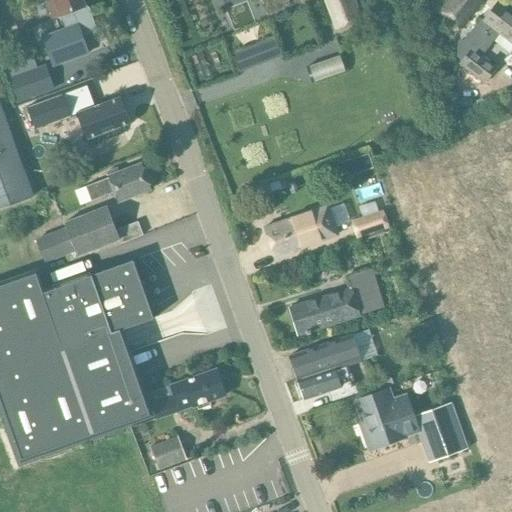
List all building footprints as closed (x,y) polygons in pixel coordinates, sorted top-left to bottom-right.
[(43,37),(53,66),(88,54),(82,39),(96,35),(97,30),(89,8),(84,6),(82,0),(53,0),(54,1),(48,4),(53,19),(61,16),(65,29),(43,37)] [(323,0),(335,30),(363,20),(355,0),(323,0)] [(446,0),(436,13),(458,31),(484,0),(446,0)] [(498,33),(511,43),(511,12),(497,1),(475,30),(491,42),(498,33)] [(273,39),(236,53),(241,66),(278,52),(273,39)] [(458,85),(474,97),(497,68),(466,44),(457,56),(463,61),(460,65),(469,72),(458,85)] [(45,66),(8,80),(16,103),(54,89),(45,66)] [(88,86),(27,109),(35,131),(77,115),(86,141),(91,140),(93,147),(124,136),(121,128),(132,124),(121,96),(100,104),(101,105),(95,107),(95,106),(88,86)] [(0,208),(33,197),(0,104),(0,208)] [(115,192),(119,203),(151,190),(141,164),(109,177),(109,178),(85,187),(91,201),(115,192)] [(452,184),(410,200),(417,218),(431,213),(438,231),(477,217),(468,194),(458,198),(452,184)] [(338,235),(326,203),(264,227),(273,256),(338,235)] [(36,240),(45,264),(75,252),(77,258),(110,245),(120,242),(121,244),(143,235),(138,222),(116,231),(107,207),(63,223),(65,228),(36,240)] [(382,212),(352,222),(357,238),(388,228),(382,212)] [(443,248),(430,253),(437,272),(479,257),(475,246),(486,242),(477,217),(438,231),(443,248)] [(100,338),(153,319),(146,296),(143,297),(139,284),(141,283),(133,260),(42,292),(35,274),(0,286),(0,399),(21,460),(149,415),(127,353),(108,360),(100,338)] [(50,274),(54,284),(83,274),(80,263),(50,274)] [(494,265),(455,279),(462,298),(501,285),(494,265)] [(289,308),(298,336),(360,317),(360,315),(384,308),(372,270),(348,277),(351,288),(289,308)] [(501,285),(462,298),(467,313),(506,299),(501,285)] [(506,299),(467,313),(473,329),(511,316),(506,299)] [(436,307),(427,310),(430,319),(439,316),(436,307)] [(511,316),(473,329),(480,345),(511,333),(511,316)] [(437,337),(431,321),(417,326),(423,342),(437,337)] [(452,326),(442,329),(446,339),(456,335),(452,326)] [(511,333),(480,345),(486,361),(511,351),(511,333)] [(456,335),(446,339),(450,348),(459,344),(456,335)] [(289,357),(298,384),(334,371),(335,373),(344,370),(343,368),(345,367),(360,362),(352,336),(289,357)] [(511,351),(486,361),(492,377),(511,370),(511,351)] [(464,358),(454,361),(458,371),(468,367),(464,358)] [(334,371),(298,384),(303,400),(329,392),(332,401),(354,393),(345,367),(343,368),(344,370),(335,373),(334,371)] [(468,367),(458,371),(460,379),(471,376),(468,367)] [(175,397),(178,406),(192,401),(194,407),(197,405),(199,409),(210,405),(209,401),(225,395),(216,370),(171,387),(170,386),(147,394),(156,419),(158,419),(153,405),(175,397)] [(511,370),(492,377),(498,393),(511,387),(511,370)] [(511,387),(498,393),(504,409),(511,406),(511,387)] [(389,390),(356,401),(363,421),(360,422),(370,450),(373,449),(406,438),(405,436),(417,431),(429,464),(467,450),(450,404),(412,418),(404,397),(393,401),(389,390)] [(475,390),(465,394),(468,402),(478,399),(475,390)] [(478,399),(468,402),(471,411),(482,408),(478,399)] [(150,447),(158,468),(159,470),(186,460),(177,437),(150,447)] [(123,469),(115,473),(119,482),(127,479),(123,469)] [(503,472),(494,476),(497,488),(508,484),(503,472)] [(115,473),(105,475),(109,486),(119,482),(115,473)] [(81,478),(73,482),(78,494),(86,491),(81,478)] [(73,482),(64,485),(69,498),(78,494),(73,482)] [(152,511),(144,489),(122,497),(128,511),(152,511)] [(39,491),(31,494),(35,506),(43,503),(39,491)] [(31,494),(21,498),(26,509),(35,506),(31,494)] [(502,495),(492,499),(497,511),(506,508),(502,495)] [(463,511),(458,496),(413,511),(463,511)] [(128,511),(122,497),(102,504),(104,511),(128,511)]
